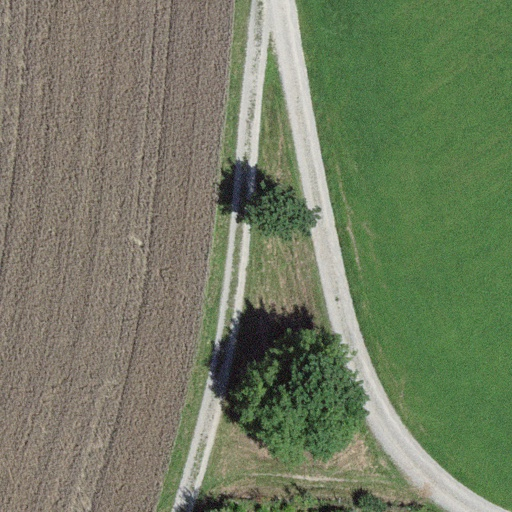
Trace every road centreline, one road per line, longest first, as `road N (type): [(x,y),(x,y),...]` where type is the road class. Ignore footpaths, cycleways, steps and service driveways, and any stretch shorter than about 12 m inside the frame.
road 1 (track): [(273,0),(335,312),(367,406),(427,491),(460,511)]
road 2 (track): [(181,511),(229,307),(265,0)]
